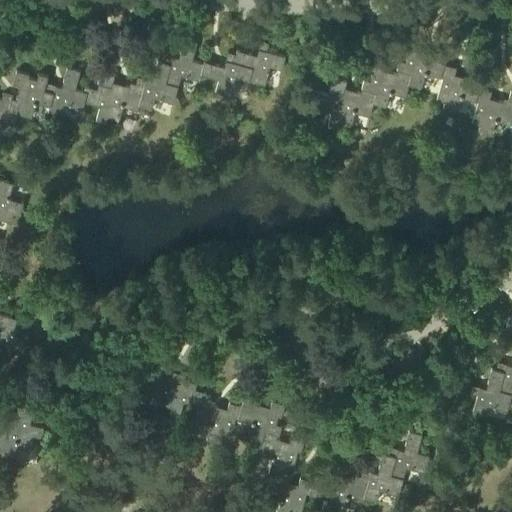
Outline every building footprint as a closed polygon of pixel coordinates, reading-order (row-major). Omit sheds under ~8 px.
[(0,121),(14,125),(17,112),(31,115),(35,100),(49,104),(48,111),(60,114),(63,103),(82,107),(83,101),(99,105),(95,120),(105,123),(106,117),(118,120),(122,106),(137,110),(138,105),(150,108),(153,96),(173,100),(179,74),(199,79),(200,74),(217,78),(214,89),(231,94),(236,76),(263,82),(268,64),(282,68),(285,54),(266,50),(268,41),(259,39),(256,53),(235,48),(234,52),(227,50),(223,64),(203,59),(202,61),(191,59),(196,40),(183,37),(178,57),(162,53),(160,60),(156,59),(151,79),(136,75),(134,82),(129,81),(128,85),(110,81),(109,85),(97,82),(96,87),(88,85),(86,91),(74,88),(79,68),(67,65),(62,85),(45,80),(46,75),(37,73),(36,77),(28,75),(29,72),(15,69),(12,82),(18,83),(15,97),(9,95),(10,93),(2,91),(0,97),(0,96),(0,121)] [(318,92),(314,106),(330,110),(327,125),(337,127),(338,122),(350,125),(354,109),(369,113),(372,101),(385,104),(389,88),(404,92),(407,82),(420,85),(424,71),(442,76),(436,98),(447,101),(445,110),(454,113),(459,95),(477,100),(471,122),(476,124),(475,129),(490,133),(494,119),(511,123),(511,68),(511,71),(511,85),(510,85),(507,97),(503,96),(502,100),(488,96),(490,89),(478,86),(481,75),(467,71),(466,76),(452,72),(454,65),(443,62),(446,51),(433,47),(432,52),(418,48),(420,41),(407,38),(403,51),(407,52),(405,59),(399,57),(396,67),(397,68),(396,72),(382,68),(384,61),(371,58),(368,70),(372,71),(369,79),(363,77),(360,90),(343,86),(341,91),(329,88),(328,94),(318,92)] [(0,352),(1,352),(0,355),(0,357),(9,360),(13,348),(23,351),(26,337),(12,333),(16,318),(0,313),(0,219),(10,222),(13,213),(19,215),(22,202),(8,198),(12,182),(0,178),(0,352)] [(470,381),(467,390),(476,392),(471,411),(484,414),(487,403),(506,408),(511,386),(511,315),(508,315),(504,328),(511,330),(511,359),(511,363),(496,359),(494,367),(490,366),(485,385),(470,381)] [(154,361),(148,385),(162,388),(158,403),(171,406),(169,413),(178,415),(181,401),(198,405),(194,419),(209,423),(206,437),(228,442),(234,417),(252,421),(248,436),(259,439),(256,452),(271,456),(267,471),(271,472),(265,494),(280,498),(276,511),(290,511),(292,509),(301,511),(305,493),(324,497),(320,511),(321,511),(329,511),(331,508),(343,511),(347,497),(360,500),(361,496),(376,499),(379,487),(398,492),(405,465),(424,469),(428,454),(416,451),(421,432),(408,428),(403,447),(387,443),(385,452),(381,451),(377,470),(361,466),(360,473),(354,472),(353,477),(334,472),(332,481),(312,476),(311,478),(299,475),(297,483),(284,480),(285,474),(281,473),(282,468),(291,470),(296,448),(300,449),(303,437),(290,433),(289,440),(275,437),(277,433),(278,433),(281,422),(275,420),(276,414),(280,415),(283,401),(271,398),(269,404),(255,401),(257,396),(243,392),(240,403),(228,400),(226,407),(213,404),(214,398),(204,396),(205,390),(194,388),(196,382),(184,378),(185,373),(168,369),(169,364),(154,361)] [(0,450),(13,454),(15,443),(31,446),(34,435),(40,437),(43,426),(29,423),(33,406),(18,403),(14,416),(12,415),(10,423),(1,420),(0,423),(0,450)]
